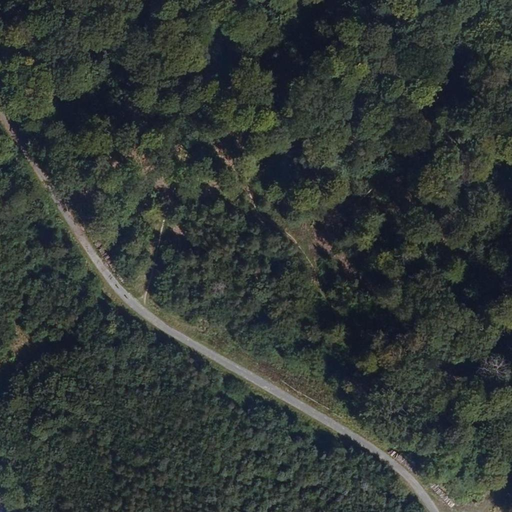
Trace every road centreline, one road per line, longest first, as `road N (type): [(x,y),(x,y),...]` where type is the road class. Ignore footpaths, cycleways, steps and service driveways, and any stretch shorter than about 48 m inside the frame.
road 1 (unknown): [(202,0),(217,13),(237,157),(488,511)]
road 2 (track): [(145,324),(380,456),(431,511)]
road 3 (track): [(0,109),(145,324)]
road 4 (track): [(321,0),(226,75)]
